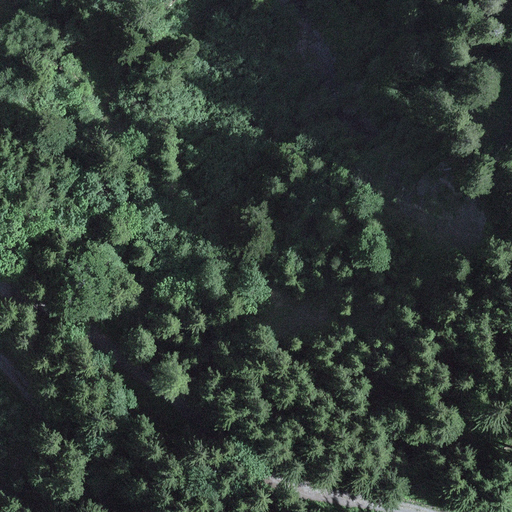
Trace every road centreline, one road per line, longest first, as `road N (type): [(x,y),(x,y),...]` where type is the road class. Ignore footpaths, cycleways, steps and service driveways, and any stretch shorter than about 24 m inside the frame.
road 1 (track): [(0,284),(64,317),(257,467),(307,494),(408,511)]
road 2 (track): [(105,511),(72,443),(0,357)]
